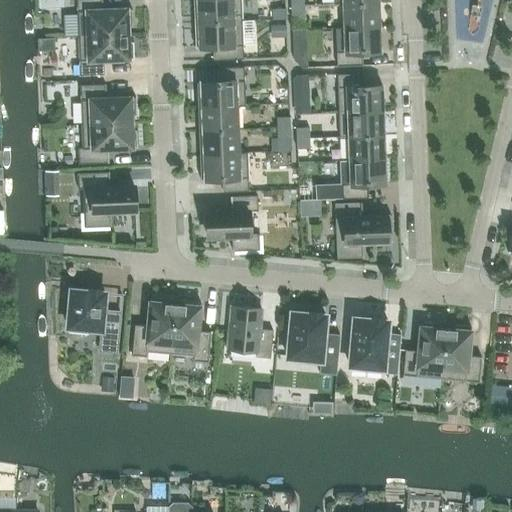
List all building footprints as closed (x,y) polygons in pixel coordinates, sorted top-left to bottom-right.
[(127,26),(133,26),(132,8),(103,9),(102,0),(76,0),(78,35),(128,34),(127,26)] [(199,16),(199,22),(242,20),(241,0),(193,0),(194,17),(199,16)] [(379,2),(344,3),(345,27),(380,26),(379,2)] [(292,16),(305,15),(304,5),(292,5),(292,16)] [(286,18),(286,8),(272,9),(273,19),(286,18)] [(199,27),(195,28),(195,47),(213,46),(214,60),(244,58),(242,20),(199,22),(199,27)] [(345,27),(336,28),(336,51),(337,66),(363,65),(362,51),(381,51),(380,26),(345,27)] [(128,41),(128,34),(78,35),(79,75),(105,74),(105,59),(134,58),(133,41),(128,41)] [(308,67),(308,54),(294,55),(294,60),(302,67),(308,67)] [(246,105),(244,67),(218,68),(219,81),(202,81),(202,88),(197,88),(198,107),(246,105)] [(339,112),(383,110),(382,85),(364,86),(363,73),(337,74),(339,112)] [(80,85),(82,124),(131,122),(131,114),(136,114),(135,97),(106,98),(106,84),(80,85)] [(246,106),(246,105),(198,107),(198,125),(203,125),(204,130),(237,129),(236,106),(246,106)] [(384,134),(383,110),(339,112),(340,136),(384,134)] [(277,117),(278,127),(291,127),(290,117),(277,117)] [(138,147),(137,129),(132,129),(131,122),(82,124),(83,147),(78,147),(78,164),(109,162),(108,148),(138,147)] [(291,137),(291,127),(278,127),(278,138),(291,137)] [(297,127),(297,135),(310,135),(309,127),(297,127)] [(238,152),(237,129),(204,130),(204,136),(199,136),(200,154),(247,153),(247,152),(238,152)] [(385,158),(384,134),(340,136),(340,137),(349,137),(350,160),(385,158)] [(310,148),(310,145),(310,135),(297,135),(297,148),(310,148)] [(247,153),(200,154),(200,173),(205,173),(205,179),(223,179),(223,192),(249,191),(247,153)] [(254,153),(254,168),(270,169),(271,154),(254,153)] [(342,198),(368,197),(368,184),(386,183),(385,158),(350,160),(351,183),(342,183),(342,198)] [(78,188),(83,188),(84,227),(111,226),(111,212),(135,211),(134,185),(110,186),(109,171),(77,173),(78,188)] [(259,249),(259,233),(249,234),(248,211),(258,210),(257,194),(230,195),(231,210),(207,211),(208,237),(232,236),(232,250),(259,249)] [(362,216),(362,202),(335,203),(337,257),(364,256),(363,242),(392,241),(391,215),(362,216)] [(67,326),(69,326),(72,330),(84,331),(88,328),(101,329),(99,350),(117,351),(120,312),(103,310),(105,292),(100,292),(101,289),(90,288),(89,291),(71,289),(67,326)] [(147,351),(170,353),(175,304),(167,303),(168,298),(151,296),(148,325),(135,324),(132,354),(146,356),(147,351)] [(200,301),(183,299),(182,304),(175,304),(170,353),(194,355),(193,360),(208,362),(211,331),(197,330),(200,301)] [(260,328),(262,308),(231,306),(227,348),(256,351),(256,356),(270,357),(273,329),(260,328)] [(491,341),(491,367),(511,367),(511,307),(510,308),(509,342),(491,341)] [(324,333),(326,315),(321,314),(321,312),(310,311),(310,313),(291,311),(291,315),(288,315),(286,329),(290,329),(287,357),(320,360),(319,372),(336,374),(340,334),(324,333)] [(382,372),(397,374),(401,334),(387,333),(388,320),(383,320),(384,318),(372,317),(372,319),(354,317),(350,365),(383,368),(382,372)] [(438,328),(439,323),(421,321),(418,350),(405,349),(403,374),(441,378),(446,329),(438,328)] [(453,329),(446,329),(441,378),(479,382),(481,356),(468,355),(471,326),(454,324),(453,329)] [(121,376),(119,397),(132,398),(133,377),(121,376)] [(320,390),(319,406),(336,407),(338,391),(320,390)] [(191,511),(192,505),(188,502),(173,502),(169,505),(169,511),(191,511)]
